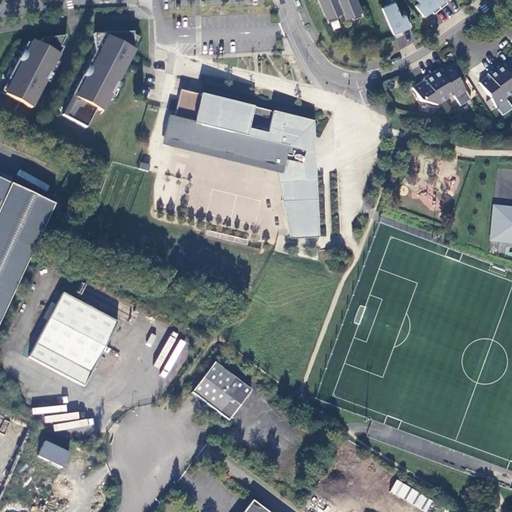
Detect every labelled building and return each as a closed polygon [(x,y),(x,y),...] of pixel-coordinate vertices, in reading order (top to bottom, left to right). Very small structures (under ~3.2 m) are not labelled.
[(354,0),(316,0),(324,18),(340,12),(343,19),(359,12),(354,0)] [(439,9),(432,0),(414,0),(417,4),(414,6),(422,17),(429,11),(432,15),(439,9)] [(432,0),(439,9),(446,4),(443,0),(432,0)] [(393,3),(380,8),(393,39),(401,35),(399,31),(408,28),(403,15),(399,17),(393,3)] [(63,115),(84,126),(94,107),(100,110),(122,68),(120,67),(123,62),(125,63),(125,62),(122,61),(126,54),(129,56),(129,47),(132,46),(131,31),(92,32),(93,52),(70,95),(73,96),(63,115)] [(40,37),(38,43),(31,39),(30,41),(24,52),(21,50),(7,77),(10,79),(3,93),(30,107),(37,93),(36,92),(43,78),(44,79),(61,46),(59,45),(64,34),(40,37)] [(24,52),(30,41),(26,41),(21,50),(24,52)] [(499,65),(492,70),(510,94),(511,92),(511,62),(510,60),(503,65),(504,67),(502,69),(500,65),(499,65)] [(436,70),(429,74),(445,100),(452,96),(453,98),(464,92),(458,83),(448,66),(440,70),(442,72),(439,74),(437,70),(436,70)] [(503,99),(510,94),(492,70),(485,75),(486,75),(488,78),(485,80),(484,78),(477,83),(489,100),(488,100),(494,109),(504,101),(503,99)] [(436,106),(445,100),(429,74),(422,78),(422,79),(424,83),(422,84),(421,82),(411,88),(418,101),(436,106)] [(43,78),(36,92),(37,93),(44,79),(43,78)] [(180,90),(173,118),(168,140),(197,148),(201,132),(211,134),(207,150),(260,163),(264,147),(277,150),(275,159),(303,165),(310,135),(309,135),(312,122),(199,95),(180,90)] [(199,94),(199,95),(312,122),(309,135),(310,135),(303,165),(275,159),(277,150),(264,147),(260,163),(207,150),(211,134),(201,132),(197,148),(168,140),(173,118),(168,117),(161,145),(274,173),(290,240),(319,238),(318,234),(289,235),(281,201),(291,200),(290,182),(316,181),(313,122),(199,94)] [(73,96),(70,95),(60,114),(63,115),(73,96)] [(0,181),(0,207),(10,186),(0,181)] [(291,200),(281,201),(289,235),(318,234),(316,181),(290,182),(291,200)] [(0,320),(54,207),(10,186),(0,207),(0,320)] [(511,207),(493,205),(492,219),(504,220),(503,228),(500,227),(498,241),(511,242),(511,207)] [(504,220),(492,219),(489,240),(498,241),(500,227),(503,228),(504,220)] [(63,294),(29,358),(81,386),(85,379),(88,380),(118,323),(96,311),(97,309),(86,303),(84,305),(63,294)] [(174,361),(185,342),(180,339),(169,358),(174,361)] [(214,363),(192,393),(229,421),(251,391),(214,363)] [(36,456),(61,468),(68,453),(43,442),(36,456)] [(397,481),(390,492),(423,511),(426,511),(432,502),(397,481)] [(267,511),(253,501),(244,511),(267,511)]
